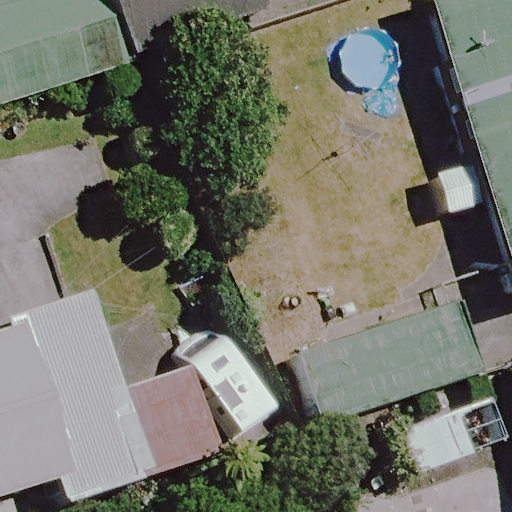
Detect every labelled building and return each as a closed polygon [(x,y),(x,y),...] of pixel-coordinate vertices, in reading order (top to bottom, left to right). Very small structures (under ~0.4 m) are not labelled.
[(84,78),(56,0),(0,0),(0,108),(19,101),(84,78)] [(225,2),(223,0),(80,0),(104,70),(233,27),(225,2)] [(511,0),(456,0),(398,18),(447,177),(411,188),(423,228),(460,216),(491,318),(511,311),(511,0)] [(451,302),(286,359),(311,430),(476,373),(469,352),(451,302)] [(0,504),(30,494),(36,511),(64,511),(195,470),(166,379),(99,400),(71,313),(30,326),(0,335),(0,504)] [(484,456),(467,410),(371,446),(388,492),(484,456)]
